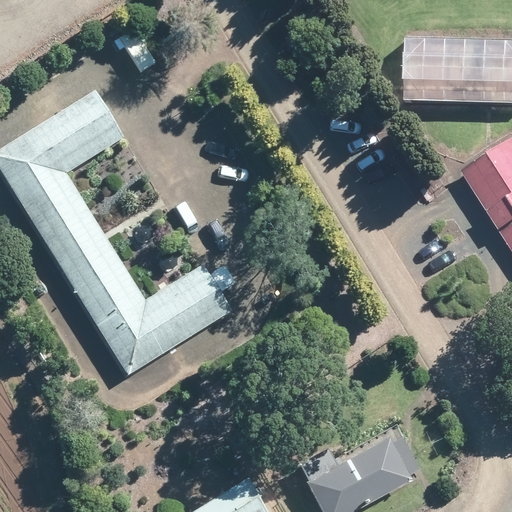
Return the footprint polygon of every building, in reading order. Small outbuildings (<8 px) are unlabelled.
[(511,107),(511,45),(406,43),(404,105),(511,107)] [(125,141),(97,96),(0,156),(0,172),(128,378),(235,311),(208,267),(147,305),(67,176),(125,141)] [(511,145),(466,175),(511,246),(511,145)] [(357,511),(417,478),(391,433),(300,485),(315,511),(357,511)] [(265,511),(247,483),(199,511),(265,511)]
